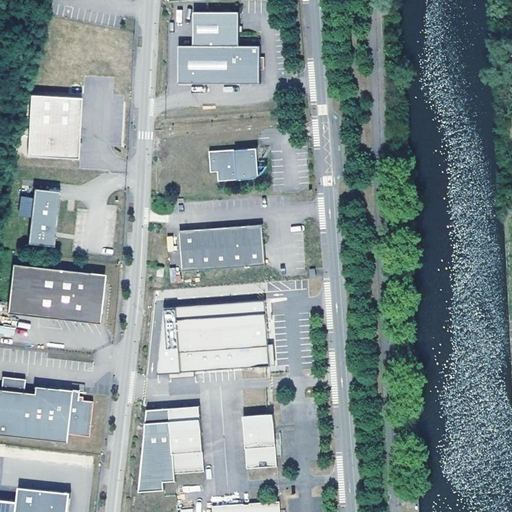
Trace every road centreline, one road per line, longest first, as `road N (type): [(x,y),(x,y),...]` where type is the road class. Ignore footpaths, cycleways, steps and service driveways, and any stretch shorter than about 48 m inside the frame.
road 1 (tertiary): [(150,0),(136,297),(111,511)]
road 2 (tertiary): [(350,511),(312,0)]
